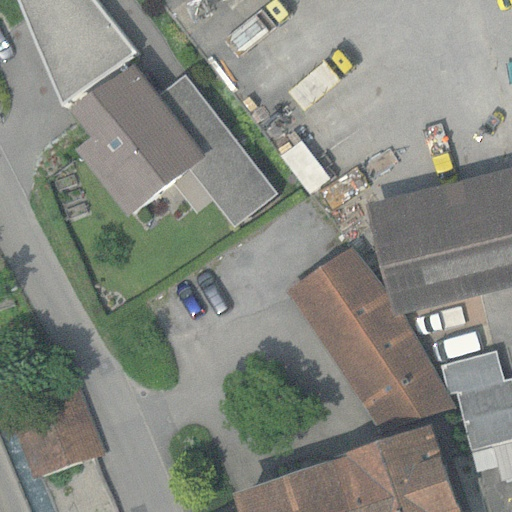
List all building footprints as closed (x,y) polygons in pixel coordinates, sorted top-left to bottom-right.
[(15,0),(17,5),(58,105),(131,51),(92,0),(15,0)] [(89,138),(74,149),(126,217),(190,167),(201,158),(156,97),(131,64),(69,112),(89,138)] [(185,75),(156,97),(201,158),(190,167),(233,225),(274,195),(185,75)] [(328,177),(300,140),(279,156),(307,193),(328,177)] [(511,167),(368,204),(395,314),(511,284),(511,167)] [(351,247),(285,289),(375,426),(449,404),(351,247)] [(0,274),(0,308),(11,305),(0,274)] [(496,351),(441,366),(449,397),(456,395),(471,451),(511,440),(511,381),(504,383),(496,351)] [(13,401),(38,472),(96,452),(71,381),(13,401)] [(340,457),(237,491),(244,511),(465,511),(436,421),(339,453),(340,457)] [(511,444),(492,450),(501,482),(511,478),(511,444)]
